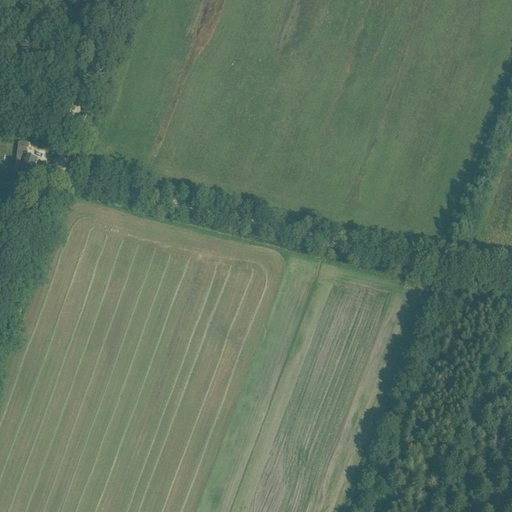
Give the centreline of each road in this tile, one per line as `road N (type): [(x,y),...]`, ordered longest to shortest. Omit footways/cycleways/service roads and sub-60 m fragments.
road 1 (track): [(53,176),(444,272),(511,278)]
road 2 (track): [(53,176),(116,0)]
road 3 (track): [(0,322),(53,176)]
